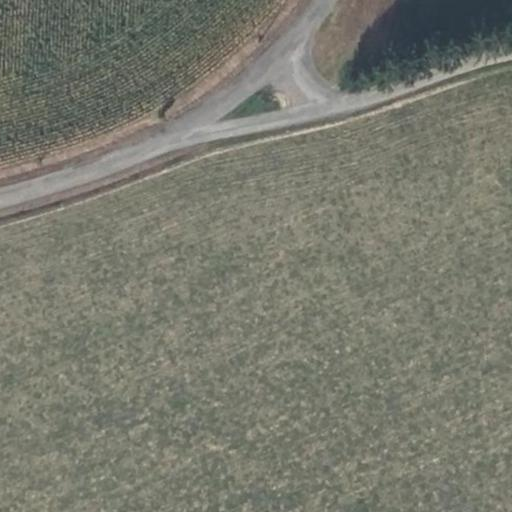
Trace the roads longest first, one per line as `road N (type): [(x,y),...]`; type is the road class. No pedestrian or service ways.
road 1 (unclassified): [(249,94),(342,104),(511,49)]
road 2 (tertiary): [(0,199),(157,145),(249,94)]
road 3 (tertiary): [(249,94),(327,0)]
